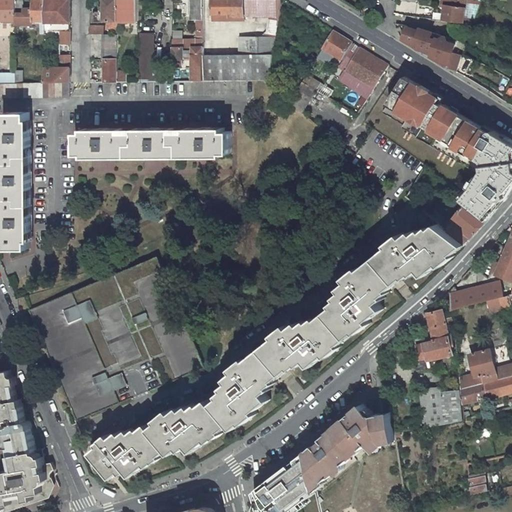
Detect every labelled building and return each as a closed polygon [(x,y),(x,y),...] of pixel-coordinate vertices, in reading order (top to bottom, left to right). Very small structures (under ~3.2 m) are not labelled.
[(16,12),(16,0),(0,0),(0,19),(13,20),(16,20),(16,12)] [(45,0),(33,0),(34,20),(41,20),(45,20),(45,0)] [(71,22),(71,0),(45,0),(45,20),(45,22),(71,22)] [(103,0),(104,6),(104,21),(108,21),(118,21),(118,0),(103,0)] [(118,0),(118,21),(138,21),(138,0),(118,0)] [(204,0),(190,0),(190,14),(194,14),(194,20),(204,19),(204,0)] [(245,0),(212,0),(213,13),(230,13),(230,16),(246,16),(245,0)] [(271,16),(280,17),(282,3),(282,0),(245,0),(246,16),(271,16)] [(463,23),(466,0),(440,0),(440,7),(438,19),(463,23)] [(466,0),(463,23),(474,24),(475,21),(481,3),(482,0),(479,0),(466,0)] [(93,22),(104,21),(104,6),(101,6),(100,7),(100,11),(96,11),(94,14),(93,22)] [(274,54),(276,37),(280,17),(271,16),(268,32),(262,37),(241,37),(241,54),(274,54)] [(62,31),(71,31),(71,22),(45,22),(45,29),(61,30),(62,31)] [(466,46),(468,43),(428,30),(427,33),(408,27),(404,39),(414,45),(420,47),(420,48),(427,51),(426,52),(438,59),(442,61),(442,62),(450,66),(458,72),(464,53),(466,46)] [(60,67),(70,67),(71,31),(62,31),(61,45),(60,67)] [(333,53),(341,58),(352,42),(334,31),(334,32),(324,47),(333,53)] [(141,77),(154,78),(154,33),(141,32),(141,77)] [(104,34),(103,59),(105,59),(118,59),(118,34),(104,34)] [(184,40),(174,40),(174,48),(174,66),(184,66),(184,59),(186,59),(186,58),(186,48),(185,48),(184,40)] [(194,58),(194,47),(195,40),(184,40),(185,48),(186,48),(186,58),(194,58)] [(205,55),(204,47),(205,40),(195,40),(194,47),(194,58),(194,80),(205,80),(205,55)] [(347,55),(354,60),(362,48),(355,43),(347,55)] [(333,53),(324,47),(318,56),(328,62),(333,53)] [(389,65),(362,48),(354,60),(348,70),(375,87),(389,65)] [(255,80),(270,80),(274,54),(241,54),(205,55),(205,80),(255,80)] [(339,67),(346,72),(348,70),(354,60),(347,55),(339,67)] [(118,59),(105,59),(105,82),(118,81),(119,71),(118,59)] [(70,81),(71,81),(70,67),(60,67),(45,68),(45,82),(70,81)] [(368,98),(375,87),(348,70),(346,72),(342,79),(368,98)] [(128,81),(128,71),(119,71),(118,81),(128,81)] [(321,83),(308,74),(307,75),(291,101),(303,112),(317,90),(321,83)] [(511,139),(492,128),(490,131),(446,104),(446,105),(440,102),(443,98),(407,76),(384,112),(404,125),(403,127),(482,175),(475,186),(465,198),(469,201),(487,217),(497,205),(503,198),(505,201),(509,196),(508,194),(507,193),(511,187),(511,139)] [(23,83),(17,83),(0,82),(0,96),(70,96),(70,81),(45,82),(23,83)] [(329,97),(333,90),(321,83),(317,90),(329,97)] [(30,120),(30,112),(8,112),(8,119),(5,119),(5,241),(9,241),(9,248),(31,248),(31,240),(34,240),(34,230),(31,230),(31,198),(33,198),(33,179),(31,179),(30,147),(33,147),(33,128),(30,128),(30,120)] [(225,128),(86,129),(86,132),(79,132),(79,153),(87,154),(95,154),(95,156),(114,156),(114,153),(146,153),(146,156),(165,156),(165,153),(197,153),(197,155),(216,155),(216,153),(225,152),(232,152),(232,131),(225,131),(225,128)] [(473,185),(463,196),(465,198),(475,186),(473,185)] [(497,205),(500,208),(505,201),(503,198),(497,205)] [(467,243),(467,244),(490,219),(487,217),(469,201),(451,224),(448,228),(467,243)] [(487,217),(490,219),(500,208),(497,205),(487,217)] [(433,217),(448,228),(451,224),(437,212),(433,217)] [(378,257),(398,283),(406,276),(408,278),(414,273),(415,274),(422,269),(426,275),(441,263),(443,265),(456,255),(455,253),(466,244),(440,223),(435,228),(433,226),(426,231),(424,228),(418,233),(415,230),(407,236),(404,233),(391,243),(392,246),(378,257)] [(511,248),(508,246),(501,265),(496,263),(492,271),(511,279),(511,248)] [(30,309),(77,421),(206,367),(159,256),(30,309)] [(329,312),(349,337),(357,331),(359,333),(372,322),(370,320),(385,308),(380,302),(387,297),(385,295),(392,290),(390,289),(398,283),(378,257),(364,269),(362,266),(348,277),(352,281),(343,287),(346,291),(340,295),(342,298),(335,303),(337,306),(329,312)] [(502,297),(503,296),(500,281),(451,294),(453,309),(502,297)] [(503,296),(502,297),(504,310),(511,307),(511,305),(511,303),(509,295),(503,296)] [(429,359),(452,354),(455,353),(444,309),(429,313),(436,343),(433,343),(432,341),(417,345),(420,360),(416,361),(418,370),(431,367),(429,359)] [(265,348),(285,373),(293,366),(294,368),(301,363),(302,365),(308,359),(313,365),(328,353),(330,356),(343,346),(342,343),(349,337),(329,312),(321,318),(319,316),(313,321),(311,319),(305,324),(302,320),(294,327),(291,323),(277,334),(279,336),(265,348)] [(233,423),(236,428),(244,422),(246,423),(259,412),(257,410),(271,398),(267,393),(273,388),(272,386),(278,381),(277,379),(285,373),(265,348),(250,359),(249,357),(236,367),(238,371),(230,377),(233,381),(227,386),(228,389),(222,394),(224,396),(216,402),(233,423)] [(511,364),(497,369),(492,349),(482,351),(489,382),(511,376),(511,364)] [(488,382),(489,382),(482,351),(471,354),(476,374),(470,376),(470,374),(460,377),(462,389),(485,383),(488,382)] [(0,403),(18,399),(15,385),(18,384),(16,376),(14,376),(13,375),(12,374),(11,370),(0,371),(0,403)] [(511,391),(511,376),(489,382),(488,382),(492,397),(511,391)] [(488,395),(485,383),(462,389),(463,403),(478,399),(478,397),(488,395)] [(422,389),(426,426),(445,424),(465,419),(463,403),(462,389),(458,390),(458,385),(452,385),(453,390),(446,391),(446,388),(443,389),(443,387),(422,389)] [(154,428),(170,448),(174,453),(182,447),(184,450),(191,444),(196,450),(210,438),(212,441),(218,435),(219,437),(226,431),(225,429),(233,423),(216,402),(212,398),(204,404),(202,402),(196,407),(193,403),(187,409),(184,405),(176,412),(173,408),(160,419),(162,421),(154,428)] [(12,454),(37,450),(33,428),(32,424),(31,421),(28,420),(27,421),(22,399),(18,399),(0,403),(0,426),(3,425),(5,440),(11,439),(13,446),(10,447),(12,454)] [(313,477),(316,492),(318,492),(316,486),(319,486),(326,479),(327,480),(371,443),(375,448),(381,443),(397,440),(392,411),(373,414),(364,403),(342,422),(344,424),(330,436),(328,434),(324,437),(326,439),(309,454),(308,452),(313,477)] [(344,424),(342,422),(328,434),(330,436),(344,424)] [(111,433),(104,439),(129,470),(133,475),(148,463),(150,466),(156,461),(157,462),(164,456),(163,454),(170,448),(154,428),(150,423),(142,429),(140,427),(134,432),(131,429),(125,434),(122,430),(114,437),(111,433)] [(326,439),(324,437),(308,452),(309,454),(326,439)] [(99,446),(91,453),(112,478),(120,471),(122,475),(129,470),(104,439),(98,444),(99,446)] [(12,454),(14,469),(47,463),(46,456),(43,456),(43,455),(41,453),(40,452),(39,452),(38,452),(37,452),(37,450),(12,454)] [(313,477),(308,452),(253,492),(249,507),(250,511),(297,511),(309,504),(306,500),(316,492),(313,477)] [(0,471),(0,474),(2,486),(6,508),(5,510),(0,510),(0,511),(19,511),(37,506),(55,500),(61,487),(54,470),(56,469),(53,462),(47,463),(14,469),(0,471)] [(470,476),(472,494),(488,491),(486,472),(470,476)]
